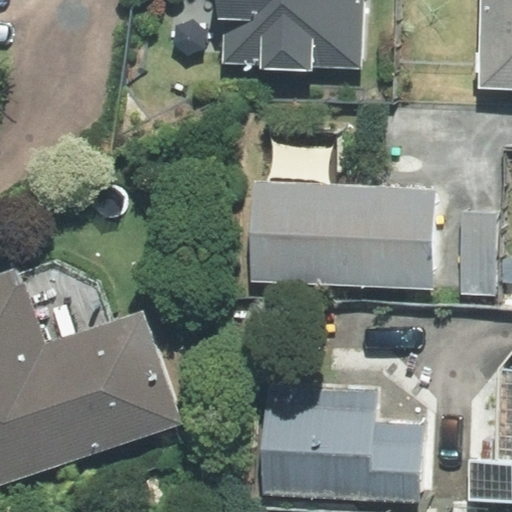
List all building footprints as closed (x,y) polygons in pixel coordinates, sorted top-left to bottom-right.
[(225,0),(224,68),(363,72),(364,0),(225,0)] [(511,0),(482,0),(479,90),(511,90),(511,0)] [(438,188),(253,181),(250,285),(434,291),(438,188)] [(497,214),(461,213),(460,296),(497,297),(497,214)] [(0,488),(185,428),(147,312),(45,346),(20,272),(0,278),(0,488)] [(268,386),(263,497),(419,504),(423,427),(375,424),(377,391),(268,386)]
